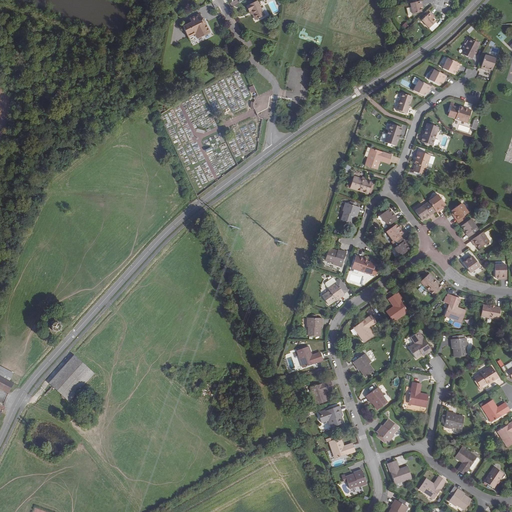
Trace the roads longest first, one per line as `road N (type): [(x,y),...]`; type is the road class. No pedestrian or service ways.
road 1 (residential): [(0,439),(17,400),(164,233),(277,145)]
road 2 (residential): [(430,249),(351,309),(333,338),(372,460)]
road 3 (residential): [(277,145),(432,42),(478,0)]
road 4 (residential): [(221,0),(272,78),(277,145)]
road 5 (residential): [(390,188),(401,175),(413,121),(452,92)]
